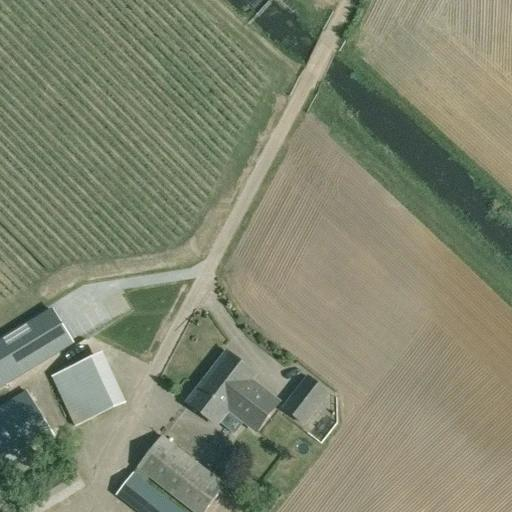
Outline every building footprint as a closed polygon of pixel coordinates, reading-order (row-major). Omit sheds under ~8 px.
[(0,389),(64,351),(50,327),(0,357),(0,389)] [(75,428),(128,404),(103,353),(52,377),(75,428)] [(228,353),(212,373),(245,400),(239,407),(243,409),(237,416),(257,431),(279,403),(251,381),(256,375),(228,353)] [(245,400),(212,373),(188,404),(216,426),(229,409),(237,416),(243,409),(239,407),(245,400)] [(303,424),(328,393),(309,378),(285,409),(303,424)] [(0,470),(8,466),(15,461),(21,472),(38,461),(32,451),(55,437),(52,433),(27,391),(0,408),(0,470)] [(326,413),(313,430),(331,443),(343,426),(326,413)] [(205,511),(226,485),(163,436),(139,467),(196,511),(205,511)] [(67,459),(11,494),(21,511),(45,511),(84,488),(67,459)] [(183,511),(134,474),(117,496),(137,511),(183,511)]
